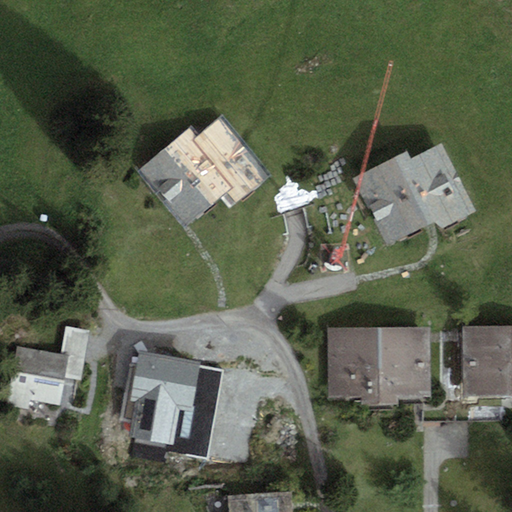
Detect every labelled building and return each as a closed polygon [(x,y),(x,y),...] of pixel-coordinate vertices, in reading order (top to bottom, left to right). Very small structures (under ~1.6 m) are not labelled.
[(189,126),(138,168),(185,226),(227,191),(236,202),(268,175),(220,117),(197,135),(189,126)] [(407,150),(353,178),(386,244),(433,221),(443,228),(477,211),(442,142),(411,157),(407,150)] [(59,351),(17,344),(6,405),(28,409),(30,399),(59,405),(64,378),(82,381),(91,329),(64,324),(59,351)] [(511,324),(462,325),(464,396),(511,394),(511,324)] [(431,327),(328,327),(328,397),(361,397),(361,403),(396,403),(396,398),(432,398),(431,327)] [(198,364),(142,354),(132,409),(151,413),(150,421),(177,425),(178,418),(188,420),(198,364)] [(292,511),(292,491),(228,495),(228,511),(292,511)]
